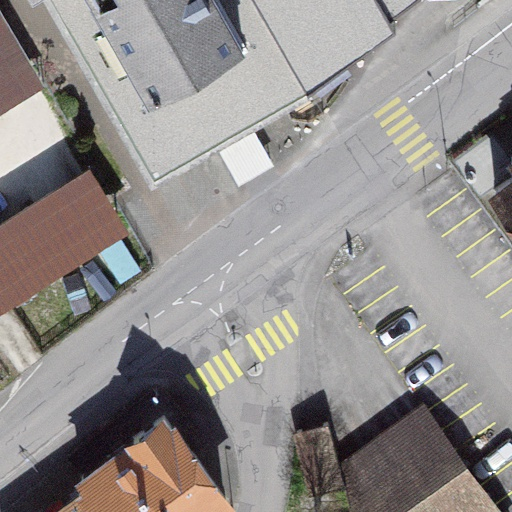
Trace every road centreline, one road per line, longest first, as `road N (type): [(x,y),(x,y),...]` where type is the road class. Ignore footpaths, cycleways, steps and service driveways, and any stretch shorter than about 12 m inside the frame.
road 1 (residential): [(511,52),(201,286)]
road 2 (residential): [(201,286),(0,447)]
road 3 (residential): [(201,286),(243,354),(269,429),(258,511)]
